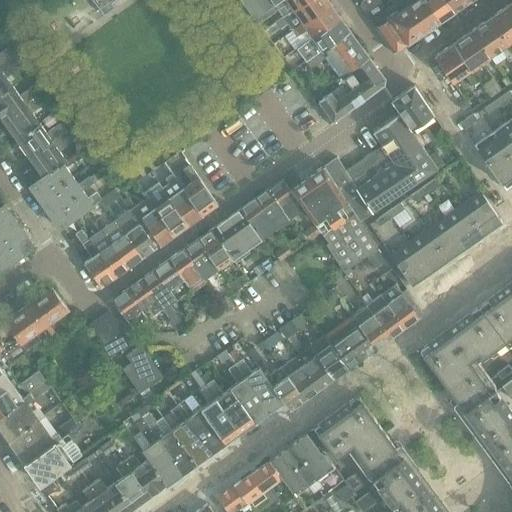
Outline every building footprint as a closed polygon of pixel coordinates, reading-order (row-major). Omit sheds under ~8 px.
[(92,0),(104,16),(121,3),(119,0),(92,0)] [(241,0),(254,18),(274,3),(272,0),(241,0)] [(278,0),(274,3),(254,18),(259,24),(278,10),(283,17),(307,0),(278,0)] [(327,0),(307,0),(283,17),(263,31),(267,37),(287,24),(292,31),(330,4),(327,0)] [(384,9),(378,0),(362,0),(361,2),(361,4),(361,6),(361,8),(362,9),(394,53),(408,42),(385,9),(384,9)] [(405,0),(408,3),(427,30),(440,20),(425,0),(405,0)] [(425,0),(440,20),(454,11),(454,10),(446,0),(425,0)] [(466,0),(446,0),(454,10),(468,1),(466,0)] [(392,4),(385,9),(408,42),(427,30),(408,3),(397,11),(392,4)] [(303,43),(302,44),(340,18),(330,4),(292,31),(297,37),(298,37),(303,43)] [(511,9),(509,5),(490,17),(511,48),(511,9)] [(511,48),(490,17),(472,30),(490,55),(501,48),(507,57),(511,53),(511,48)] [(302,44),(294,50),(299,57),(306,51),(307,52),(320,42),(324,48),(350,31),(340,18),(302,44)] [(489,56),(490,55),(472,30),(472,31),(454,43),(480,81),(481,83),(492,76),(482,61),(489,56)] [(324,48),(306,61),(311,68),(325,58),(329,64),(359,44),(350,31),(324,48)] [(480,81),(454,43),(436,55),(435,56),(452,82),(464,73),(472,86),(480,81)] [(359,44),(329,64),(339,77),(368,56),(359,44)] [(0,66),(15,55),(9,47),(0,53),(0,66)] [(15,55),(0,66),(0,94),(12,86),(5,75),(21,64),(15,55)] [(335,80),(339,85),(331,92),(334,96),(338,93),(340,96),(377,69),(368,56),(339,77),(335,80)] [(384,78),(377,69),(340,96),(338,93),(334,96),(331,92),(318,101),(333,121),(383,84),(384,78)] [(12,86),(0,94),(0,116),(3,121),(42,92),(36,84),(20,96),(12,86)] [(410,127),(411,129),(433,114),(432,112),(423,98),(414,85),(391,101),(400,113),(410,127)] [(511,94),(509,91),(497,100),(501,105),(511,97),(511,94)] [(32,113),(48,101),(42,92),(3,121),(16,140),(39,123),(32,113)] [(464,100),(459,104),(463,110),(469,106),(464,100)] [(497,100),(484,108),(488,114),(501,105),(497,100)] [(400,113),(372,132),(382,146),(383,148),(393,163),(384,169),(375,176),(366,182),(356,188),(373,213),(391,201),(410,188),(438,169),(438,168),(429,155),(422,145),(421,145),(411,129),(410,127),(400,113)] [(473,114),(459,123),(463,129),(477,120),(473,114)] [(511,120),(511,119),(474,145),(506,190),(511,185),(511,120)] [(67,131),(67,130),(61,122),(46,133),(39,123),(16,140),(30,158),(67,131)] [(67,130),(67,131),(30,158),(43,177),(63,163),(66,161),(59,150),(77,137),(70,128),(67,130)] [(373,152),(384,169),(393,163),(383,148),(382,146),(373,152)] [(436,151),(429,155),(438,168),(438,169),(445,164),(436,151)] [(373,152),(363,158),(375,176),(384,169),(373,152)] [(356,188),(344,170),(345,170),(337,157),(324,166),(360,222),(362,220),(373,213),(356,188)] [(461,157),(447,167),(452,173),(465,163),(461,157)] [(363,158),(354,164),(366,182),(375,176),(363,158)] [(30,185),(39,199),(72,175),(63,163),(43,177),(31,186),(30,185)] [(192,183),(184,188),(202,215),(217,204),(189,164),(182,169),(192,183)] [(345,170),(344,170),(356,188),(366,182),(354,164),(345,170)] [(324,166),(290,189),(303,208),(313,223),(314,222),(328,243),(326,245),(344,272),(367,256),(378,249),(360,222),(324,166)] [(169,183),(163,188),(188,224),(202,215),(184,188),(183,188),(173,173),(166,178),(169,183)] [(72,175),(39,199),(50,213),(83,191),(93,183),(89,176),(78,184),(72,175)] [(283,178),(269,189),(289,218),(303,208),(290,189),(283,178)] [(436,178),(423,187),(427,193),(440,184),(436,178)] [(152,188),(156,193),(149,197),(174,234),(188,224),(163,188),(159,183),(152,188)] [(423,187),(410,196),(414,202),(427,193),(423,187)] [(269,189),(254,199),(275,228),(289,218),(269,189)] [(61,228),(61,227),(103,197),(98,191),(88,198),(83,191),(50,213),(60,228),(61,228)] [(480,192),(462,204),(484,235),(502,222),(480,192)] [(148,196),(129,209),(140,224),(145,221),(161,244),(174,234),(149,197),(148,196)] [(261,238),(275,228),(254,199),(240,209),(261,238)] [(400,203),(388,212),(392,218),(404,209),(400,203)] [(0,227),(13,218),(4,204),(3,204),(3,205),(0,207),(0,227)] [(462,204),(444,217),(466,248),(484,235),(462,204)] [(129,209),(115,220),(142,257),(157,247),(140,224),(129,209)] [(240,209),(226,219),(246,249),(261,238),(240,209)] [(388,212),(375,221),(379,227),(392,218),(388,212)] [(444,217),(426,230),(448,260),(466,248),(444,217)] [(13,218),(0,227),(0,248),(24,232),(13,218)] [(226,219),(212,229),(232,259),(246,249),(226,219)] [(115,220),(101,229),(128,267),(142,257),(115,220)] [(140,224),(157,247),(161,244),(145,221),(140,224)] [(314,224),(304,231),(310,239),(320,232),(314,224)] [(92,258),(84,263),(101,287),(115,277),(88,239),(89,238),(82,229),(75,234),(92,258)] [(128,267),(101,229),(89,238),(88,239),(115,277),(128,267)] [(218,268),(232,259),(212,229),(198,239),(218,268)] [(426,230),(408,242),(430,273),(448,260),(426,230)] [(24,232),(0,248),(0,267),(1,269),(33,247),(34,247),(24,232)] [(297,236),(286,244),(291,252),(303,244),(297,236)] [(198,239),(184,249),(204,279),(218,268),(198,239)] [(408,242),(390,255),(412,286),(430,273),(408,242)] [(286,244),(274,252),(280,260),(291,252),(286,244)] [(184,249),(170,259),(190,288),(204,279),(184,249)] [(378,249),(367,256),(375,267),(385,260),(378,249)] [(270,257),(259,265),(264,272),(274,264),(270,257)] [(170,259),(155,269),(176,298),(190,288),(170,259)] [(155,269),(141,279),(162,308),(170,320),(168,322),(172,327),(182,320),(170,303),(176,298),(155,269)] [(240,277),(229,284),(235,292),(245,285),(240,277)] [(141,279),(127,289),(141,309),(146,305),(153,315),(162,308),(141,279)] [(511,336),(511,280),(479,305),(505,341),(511,336)] [(395,283),(381,294),(404,328),(419,317),(395,283)] [(28,304),(45,326),(69,309),(52,287),(28,304)] [(140,309),(141,309),(127,289),(113,299),(133,329),(147,319),(140,309)] [(335,290),(321,300),(327,308),(340,298),(335,290)] [(346,296),(341,299),(352,315),(358,324),(375,349),(390,338),(366,304),(359,294),(350,301),(346,296)] [(381,294),(366,304),(390,338),(404,328),(381,294)] [(28,304),(5,321),(16,336),(21,343),(45,326),(28,304)] [(511,511),(443,511),(403,456),(399,458),(394,451),(397,448),(359,397),(357,396),(356,396),(313,427),(336,459),(348,450),(369,479),(372,479),(396,511),(511,511),(511,411),(495,388),(489,392),(484,384),(486,382),(473,365),(505,341),(479,305),(420,348),(420,351),(458,403),(461,401),(467,409),(464,411),(511,476),(511,511)] [(207,306),(200,310),(205,317),(211,312),(207,306)] [(109,311),(91,323),(105,344),(101,347),(109,358),(112,355),(121,349),(131,363),(122,369),(140,393),(163,377),(140,345),(134,349),(109,311)] [(352,315),(324,335),(348,369),(375,349),(358,324),(352,315)] [(291,321),(279,329),(286,339),(298,330),(291,321)] [(0,369),(3,367),(26,350),(21,343),(16,336),(6,343),(0,335),(0,369)] [(324,335),(309,345),(310,346),(334,379),(348,369),(324,335)] [(270,336),(263,341),(269,348),(276,344),(270,336)] [(334,379),(310,346),(309,345),(295,355),(319,389),(334,379)] [(226,349),(218,355),(222,362),(231,356),(229,353),(226,349)] [(295,355),(281,366),(282,366),(305,400),(319,389),(295,355)] [(242,359),(236,363),(268,411),(283,400),(266,376),(259,366),(251,372),(242,359)] [(237,382),(230,387),(254,421),(268,411),(236,363),(228,369),(237,382)] [(511,369),(508,364),(496,373),(501,379),(511,371),(511,369)] [(305,400),(282,366),(281,366),(266,376),(283,400),(290,410),(305,400)] [(3,367),(0,369),(0,414),(24,397),(23,396),(30,391),(30,392),(47,381),(40,371),(17,387),(3,367)] [(511,378),(501,386),(510,398),(511,397),(511,378)] [(213,379),(207,384),(240,432),(254,421),(230,387),(222,392),(213,379)] [(199,389),(209,402),(201,408),(225,442),(240,432),(207,384),(199,389)] [(28,402),(34,397),(30,392),(30,391),(23,396),(24,397),(0,414),(0,429),(2,431),(10,441),(40,418),(28,402)] [(225,442),(201,408),(193,413),(184,400),(178,405),(210,453),(225,442)] [(170,410),(179,423),(172,428),(196,463),(210,453),(178,405),(170,410)] [(196,463),(172,428),(164,434),(150,413),(143,418),(148,425),(181,473),(196,463)] [(40,418),(10,441),(17,451),(18,455),(21,459),(24,460),(25,463),(61,437),(58,432),(52,435),(40,418)] [(124,423),(113,431),(118,439),(129,431),(124,423)] [(147,456),(149,458),(149,459),(149,458),(167,484),(181,473),(148,425),(141,430),(150,444),(143,449),(147,456)] [(61,437),(25,463),(40,484),(83,453),(68,432),(61,437)] [(282,476),(295,495),(308,485),(313,493),(323,487),(317,479),(334,467),(324,452),(319,450),(306,432),(270,459),(282,476)] [(110,440),(101,447),(106,454),(116,447),(110,440)] [(149,459),(141,464),(133,454),(125,460),(132,470),(150,496),(167,484),(149,458),(149,459)] [(77,464),(82,471),(91,465),(86,458),(77,464)] [(240,479),(218,495),(230,511),(231,511),(250,499),(254,506),(266,497),(262,491),(282,476),(270,459),(241,481),(240,479)] [(123,477),(115,483),(133,508),(150,496),(132,470),(125,460),(116,466),(123,477)] [(77,464),(67,471),(72,479),(82,471),(77,464)] [(355,472),(345,480),(347,484),(353,493),(354,492),(364,484),(355,472)] [(99,478),(91,484),(110,511),(127,511),(133,508),(115,483),(107,489),(99,478)] [(53,481),(43,488),(48,495),(58,489),(53,481)] [(90,501),(82,507),(85,511),(110,511),(91,484),(82,491),(90,501)] [(347,484),(336,493),(344,503),(356,494),(354,492),(353,493),(347,484)] [(368,492),(355,502),(362,511),(376,502),(368,492)] [(66,502),(57,509),(58,511),(85,511),(82,507),(76,499),(67,505),(66,502)]
